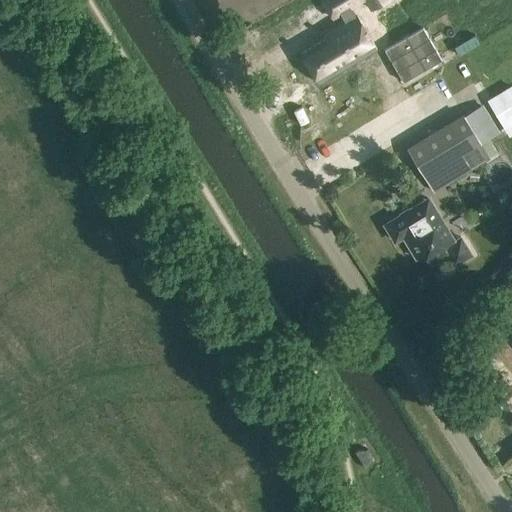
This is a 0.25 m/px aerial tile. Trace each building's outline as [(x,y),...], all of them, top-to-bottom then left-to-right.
[(324,39),(297,55),(316,88),(353,66),(354,67),(360,64),(359,62),(379,50),(375,43),(376,42),(373,37),(372,38),(366,28),(367,27),(364,22),(363,23),(358,15),(357,15),(352,7),(353,6),(352,6),(362,0),(329,0),(338,15),(340,13),(345,22),(322,36),(324,39)] [(432,15),(400,34),(423,72),(455,53),(432,15)] [(408,148),(433,190),(489,157),(464,114),(408,148)] [(447,253),(454,265),(471,254),(461,237),(455,240),(428,197),(385,224),(395,240),(404,235),(417,257),(424,253),(430,263),(447,253)] [(357,448),(354,450),(364,467),(367,465),(372,456),(367,447),(357,448)]
